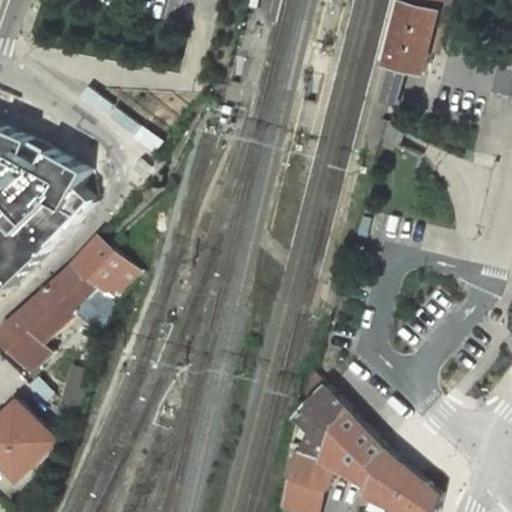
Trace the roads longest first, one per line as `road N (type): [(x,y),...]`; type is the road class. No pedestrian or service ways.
road 1 (residential): [(0,62),(115,140),(122,171),(118,203),(0,326)]
road 2 (unclassified): [(492,276),(398,255),(376,346),(407,379)]
road 3 (unclassified): [(407,379),(492,276)]
